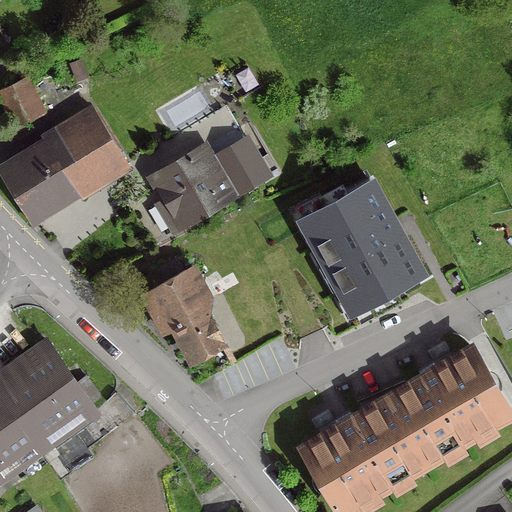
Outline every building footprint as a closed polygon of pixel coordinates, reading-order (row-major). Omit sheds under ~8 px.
[(72,69),(76,79),(91,72),(85,57),(69,64),(72,69)] [(41,68),(42,69),(47,80),(65,72),(60,60),(41,68)] [(0,97),(14,125),(40,112),(23,78),(0,89),(0,97)] [(46,144),(75,191),(121,162),(125,167),(127,165),(92,110),(90,111),(92,115),(46,144)] [(239,190),(269,173),(247,134),(217,151),(239,190)] [(75,191),(46,144),(45,143),(0,171),(0,175),(31,225),(34,223),(31,219),(75,191)] [(202,148),(151,178),(180,225),(231,195),(202,148)] [(304,207),(357,302),(369,295),(374,305),(401,290),(396,281),(420,268),(367,171),(346,183),(342,174),(312,191),(317,199),(304,207)] [(191,357),(227,338),(188,263),(142,286),(164,329),(174,324),(191,357)] [(485,417),(489,424),(509,413),(471,348),(433,370),(434,371),(423,378),(423,376),(386,398),(424,463),(443,452),(439,445),(453,436),(457,443),(475,433),(471,426),(485,417)] [(0,388),(0,398),(31,441),(87,400),(89,402),(97,397),(83,377),(75,383),(52,350),(0,388)] [(0,463),(31,441),(0,398),(0,463)] [(302,448),(339,511),(340,511),(359,501),(355,494),(369,486),(374,493),(391,482),(387,475),(401,467),(405,474),(424,463),(386,398),(350,419),(350,421),(340,427),(339,426),(302,448)]
